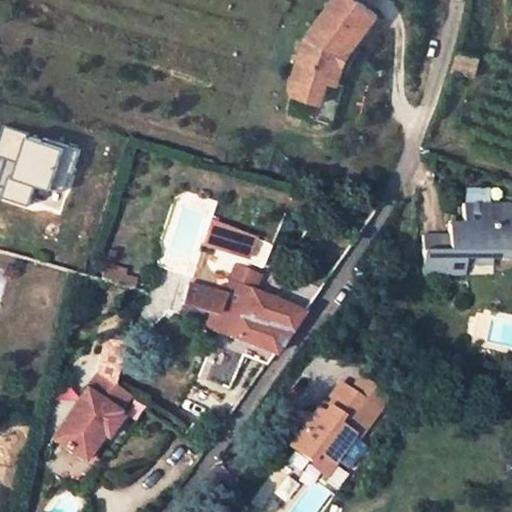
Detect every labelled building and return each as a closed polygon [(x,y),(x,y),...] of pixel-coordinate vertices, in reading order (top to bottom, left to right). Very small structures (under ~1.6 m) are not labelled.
[(352,51),(379,15),(358,0),(335,0),(313,31),(304,44),(288,91),(320,102),(327,80),(337,83),(343,66),(339,59),(345,53),(352,51)] [(455,72),(476,77),(482,56),(461,50),(455,72)] [(0,153),(21,160),(31,130),(6,123),(0,141),(0,153)] [(76,171),(83,147),(46,135),(46,138),(31,133),(32,131),(31,130),(21,160),(17,174),(12,172),(5,194),(32,203),(39,182),(55,187),(56,184),(68,188),(73,170),(76,171)] [(511,250),(511,205),(464,206),(464,224),(449,224),(449,237),(423,237),(423,273),(465,273),(465,258),(495,257),(495,251),(511,250)] [(271,354),(300,312),(317,288),(261,263),(250,289),(228,279),(223,293),(186,283),(181,301),(205,308),(202,316),(214,319),(214,322),(232,330),(230,336),(271,354)] [(115,382),(98,371),(86,388),(102,400),(115,382)] [(382,414),(393,399),(364,377),(353,392),(372,406),(382,414)] [(130,393),(115,382),(102,400),(86,388),(52,437),(63,445),(83,459),(87,454),(102,433),(106,436),(120,415),(116,413),(130,393)] [(309,430),(296,447),(317,463),(323,455),(324,456),(331,462),(346,441),(351,435),(372,406),(353,392),(344,385),(334,398),(338,401),(326,416),(322,412),(317,420),(312,416),(304,426),(309,430)] [(382,414),(372,406),(351,435),(355,438),(360,442),(382,414)] [(355,438),(351,435),(346,441),(331,462),(334,464),(355,438)] [(100,463),(87,454),(83,459),(63,445),(47,469),(80,492),(100,463)] [(323,455),(317,463),(325,470),(331,462),(324,456),(323,455)] [(333,476),(339,468),(334,464),(331,462),(325,470),(328,472),(333,476)]
